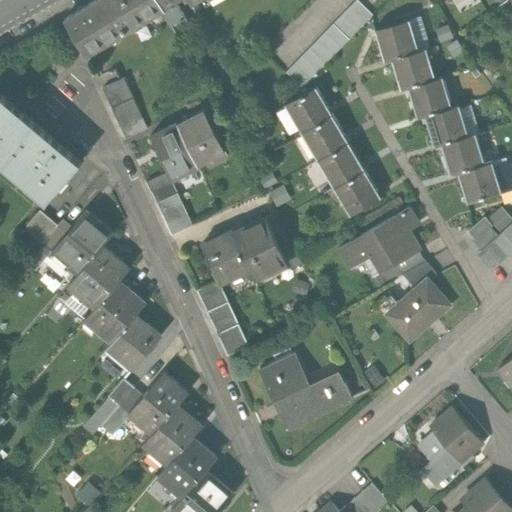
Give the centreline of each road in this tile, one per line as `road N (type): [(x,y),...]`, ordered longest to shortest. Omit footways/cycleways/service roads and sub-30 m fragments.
road 1 (residential): [(280,511),(79,57)]
road 2 (residential): [(280,511),(450,362)]
